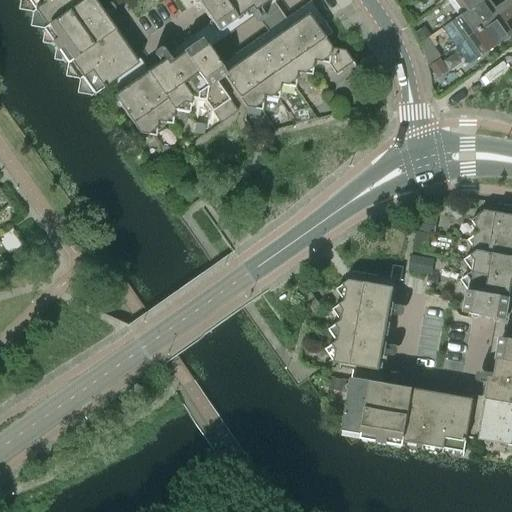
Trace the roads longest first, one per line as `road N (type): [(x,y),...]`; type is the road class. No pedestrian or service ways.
road 1 (tertiary): [(251,270),(384,176),(425,161)]
road 2 (tertiary): [(0,448),(141,350)]
road 3 (residential): [(417,130),(400,55),(370,0)]
road 4 (tertiary): [(251,270),(141,350)]
